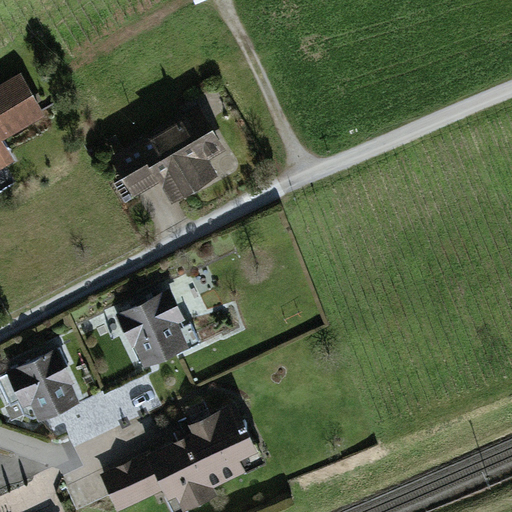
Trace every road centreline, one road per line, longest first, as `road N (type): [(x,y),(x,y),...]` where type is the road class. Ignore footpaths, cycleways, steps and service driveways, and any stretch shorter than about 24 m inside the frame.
road 1 (track): [(511,93),(309,176),(225,0)]
road 2 (residential): [(309,176),(0,339)]
